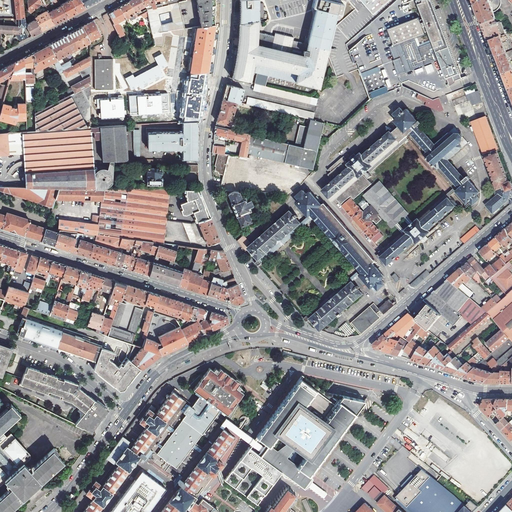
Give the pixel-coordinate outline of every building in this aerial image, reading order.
[(17,19),(25,18),(23,0),(14,0),(16,10),(17,19)] [(29,10),(30,12),(41,3),(39,0),(28,0),(29,10)] [(68,0),(60,4),(61,6),(67,17),(76,13),(85,8),(81,0),(68,0)] [(131,0),(129,1),(136,14),(141,11),(139,9),(143,6),(144,8),(145,7),(145,6),(141,0),(131,0)] [(154,8),(156,7),(155,6),(154,3),(154,2),(153,0),(141,0),(145,6),(151,3),(152,8),(154,8)] [(216,0),(197,0),(200,26),(215,24),(216,1),(216,0)] [(239,0),(239,39),(237,51),(236,62),(232,78),(250,83),(253,72),(257,73),(255,84),(265,86),(268,76),(319,88),(335,19),(340,20),(344,4),(326,0),(314,0),(313,8),(316,8),(308,44),(306,51),(304,51),(303,53),(305,54),(305,56),(290,53),(293,40),(294,38),(275,33),(274,36),(274,39),(273,44),(272,48),(267,47),(268,43),(257,40),(257,33),(258,26),(257,0),(239,0)] [(450,86),(449,83),(416,0),(413,0),(402,5),(400,0),(395,0),(346,44),(353,63),(356,63),(357,63),(362,77),(370,99),(404,86),(403,83),(409,80),(434,92),(450,86)] [(389,0),(360,0),(369,10),(373,14),(389,0)] [(416,0),(449,83),(462,78),(444,31),(435,10),(431,0),(416,0)] [(478,0),(473,5),(476,13),(478,18),(480,24),(495,19),(496,18),(493,13),(494,12),(493,11),(488,0),(478,0)] [(502,0),(497,0),(498,1),(500,2),(500,5),(499,6),(493,9),(494,10),(493,11),(494,12),(499,10),(502,8),(503,3),(502,0)] [(121,6),(119,7),(126,19),(136,14),(129,1),(121,6)] [(185,35),(185,32),(186,32),(186,31),(196,29),(197,30),(187,97),(196,96),(198,96),(204,96),(208,66),(215,24),(200,26),(184,29),(179,2),(168,4),(162,6),(156,7),(154,8),(152,8),(147,10),(147,12),(148,16),(154,45),(143,51),(149,62),(170,61),(170,74),(181,74),(178,53),(177,53),(174,53),(173,49),(171,34),(174,33),(174,36),(175,36),(175,37),(185,35)] [(67,17),(61,6),(48,12),(55,24),(57,23),(67,17)] [(113,24),(120,36),(121,36),(124,34),(119,24),(118,24),(117,23),(126,19),(119,7),(115,9),(108,12),(114,24),(113,24)] [(435,10),(444,31),(448,29),(446,23),(441,10),(440,8),(435,10)] [(43,30),(55,24),(48,12),(47,10),(37,16),(34,18),(35,19),(42,31),(43,30)] [(25,26),(27,28),(28,24),(25,22),(25,18),(17,19),(19,21),(25,26)] [(28,24),(27,28),(32,36),(33,36),(42,31),(35,19),(28,23),(28,24)] [(495,19),(480,24),(483,31),(487,41),(500,36),(504,35),(506,34),(503,28),(501,23),(499,22),(496,23),(495,19)] [(82,27),(90,41),(101,35),(93,20),(84,26),(82,27)] [(0,32),(15,33),(20,42),(29,38),(24,29),(19,24),(19,26),(0,24),(0,32)] [(49,44),(63,71),(78,63),(77,61),(76,61),(74,58),(64,63),(61,58),(90,42),(90,41),(82,27),(66,35),(49,44)] [(257,40),(268,43),(273,44),(274,39),(274,36),(257,33),(257,40)] [(500,36),(487,41),(489,48),(493,58),(506,53),(500,36)] [(308,44),(293,40),(290,53),(305,56),(305,54),(303,53),(304,51),(306,51),(308,44)] [(47,45),(33,53),(34,72),(53,62),(59,73),(63,71),(49,44),(47,45)] [(32,53),(24,57),(25,76),(26,101),(26,119),(27,132),(36,131),(35,107),(34,72),(33,53),(32,53)] [(511,68),(506,53),(493,58),(495,64),(499,75),(511,69),(511,68)] [(98,59),(94,59),(95,90),(113,90),(112,59),(101,59),(101,54),(98,54),(98,59)] [(63,71),(66,76),(90,64),(90,56),(78,63),(63,71)] [(18,65),(19,76),(25,76),(24,57),(15,62),(18,65)] [(14,63),(13,63),(10,76),(10,77),(19,76),(18,65),(15,62),(14,63)] [(0,80),(10,76),(13,63),(0,70),(0,80)] [(79,72),(82,79),(90,74),(90,66),(79,72)] [(511,69),(499,75),(502,83),(505,91),(511,88),(511,69)] [(72,88),(72,87),(75,93),(90,85),(90,76),(71,86),(72,88)] [(224,96),(223,98),(237,102),(240,102),(244,89),(227,84),(224,96)] [(265,86),(255,84),(253,90),(316,106),(318,99),(265,86)] [(0,154),(24,155),(25,170),(23,171),(23,176),(25,177),(26,187),(59,188),(103,189),(103,187),(105,187),(106,187),(108,186),(109,185),(111,184),(112,183),(113,165),(108,167),(94,165),(91,135),(91,131),(91,127),(90,90),(90,85),(75,93),(72,87),(72,88),(67,90),(69,96),(39,111),(36,106),(35,107),(36,131),(27,132),(0,133),(0,154)] [(466,95),(468,101),(481,96),(479,90),(466,95)] [(129,95),(130,116),(170,114),(169,94),(129,95)] [(424,95),(421,100),(430,105),(433,100),(424,95)] [(101,109),(101,119),(125,118),(124,96),(109,97),(110,98),(95,99),(96,109),(101,109)] [(311,120),(313,120),(315,113),(248,97),(247,104),(311,120)] [(455,104),(454,105),(458,115),(470,111),(468,105),(466,106),(464,100),(464,101),(462,97),(454,100),(455,104)] [(215,126),(250,135),(256,136),(257,130),(231,123),(237,102),(223,98),(222,102),(215,126)] [(444,107),(440,98),(434,100),(438,109),(444,107)] [(2,105),(0,113),(0,119),(15,122),(16,118),(26,119),(26,101),(18,101),(18,106),(11,106),(11,103),(3,102),(2,105)] [(196,105),(192,121),(198,121),(201,121),(205,107),(196,105)] [(424,155),(435,145),(418,126),(422,123),(419,120),(418,121),(408,109),(404,112),(401,108),(394,114),(397,118),(394,121),(399,126),(391,132),(391,131),(363,155),(361,153),(357,157),(354,154),(349,158),(352,161),(348,164),(342,157),(330,169),(332,171),(321,181),(322,182),(318,185),(329,199),(332,202),(337,198),(343,206),(354,218),(350,221),(364,237),(368,234),(375,243),(383,236),(371,222),(373,220),(377,224),(381,220),(382,220),(378,215),(379,215),(376,211),(377,211),(392,228),(395,225),(398,223),(403,218),(405,216),(407,215),(379,182),(364,195),(376,209),(375,209),(372,206),(371,207),(367,203),(364,205),(362,207),(364,210),(366,212),(364,213),(353,200),(374,182),(367,174),(366,173),(367,172),(368,173),(371,177),(374,174),(371,171),(370,169),(406,137),(408,136),(424,155)] [(471,122),(484,155),(497,150),(498,149),(486,116),(471,122)] [(313,120),(311,120),(304,148),(317,151),(325,123),(313,120)] [(182,125),(182,128),(146,128),(146,132),(148,132),(148,148),(155,148),(155,149),(176,149),(176,159),(197,160),(197,148),(198,148),(198,129),(198,125),(198,121),(192,121),(182,122),(182,125)] [(101,139),(102,161),(127,161),(125,125),(91,127),(91,131),(91,135),(94,135),(95,139),(101,139)] [(239,156),(247,157),(247,154),(250,135),(215,126),(215,129),(214,135),(225,138),(225,137),(242,141),(240,155),(239,156)] [(435,145),(424,155),(437,170),(440,167),(448,160),(468,143),(455,128),(435,145)] [(256,136),(250,135),(247,154),(295,166),(299,167),(300,164),(306,166),(306,168),(313,170),(317,151),(304,148),(256,136)] [(408,139),(406,137),(370,169),(371,171),(408,139)] [(240,155),(225,153),(225,151),(218,146),(213,145),(212,153),(218,153),(224,154),(239,156),(240,155)] [(497,196),(486,205),(493,213),(504,204),(505,206),(509,202),(511,204),(511,202),(511,184),(511,181),(509,182),(498,152),(497,152),(484,157),(497,190),(496,195),(497,196)] [(251,158),(247,157),(239,156),(224,154),(218,153),(218,158),(216,166),(217,166),(216,171),(219,172),(219,174),(224,175),(220,191),(233,192),(238,192),(253,192),(286,194),(287,193),(297,186),(299,184),(295,183),(294,185),(287,183),(288,181),(258,174),(256,183),(246,180),(251,158)] [(448,160),(440,167),(459,189),(456,191),(467,204),(470,201),(474,205),(480,199),(477,195),(480,192),(470,180),(471,179),(468,176),(465,179),(448,160)] [(437,170),(456,191),(459,189),(440,167),(437,170)] [(147,178),(147,185),(162,185),(162,184),(164,184),(164,180),(162,180),(162,179),(161,178),(160,178),(160,174),(161,174),(161,169),(158,169),(158,168),(154,168),(154,169),(147,169),(147,178)] [(299,188),(297,186),(287,193),(289,195),(299,188)] [(0,190),(21,197),(24,187),(0,187),(0,190)] [(26,187),(24,187),(21,197),(52,207),(55,199),(59,188),(26,187)] [(125,210),(125,207),(127,189),(103,189),(59,188),(55,199),(102,200),(101,207),(123,210),(125,210)] [(158,225),(165,226),(169,190),(127,189),(125,207),(132,208),(132,211),(159,215),(158,225)] [(205,204),(199,190),(189,190),(189,193),(188,194),(189,197),(190,199),(188,200),(190,206),(184,208),(183,208),(184,213),(188,214),(194,212),(195,211),(197,217),(196,218),(197,222),(198,222),(210,217),(205,204)] [(322,205),(310,192),(307,195),(303,191),(297,196),(300,201),(297,203),(309,217),(312,214),(315,217),(360,270),(363,273),(360,275),(353,282),(360,290),(367,283),(372,288),(375,286),(379,290),(385,284),(382,280),(385,277),(373,264),(373,263),(376,261),(353,234),(352,235),(344,225),(325,202),(322,205)] [(237,216),(242,226),(251,222),(247,212),(250,210),(249,207),(253,205),(250,200),(246,202),(245,198),(242,199),(238,192),(233,192),(228,194),(232,203),(231,203),(237,216)] [(405,231),(402,233),(382,251),(385,254),(381,257),(388,266),(415,242),(417,244),(422,240),(424,243),(429,239),(427,236),(431,232),(429,230),(456,206),(451,201),(454,199),(451,197),(449,198),(446,195),(412,224),(410,226),(405,231)] [(123,210),(101,207),(100,216),(98,225),(99,226),(98,235),(120,237),(123,210)] [(159,215),(132,211),(132,208),(125,207),(125,210),(123,210),(120,237),(121,238),(129,239),(136,239),(142,240),(153,242),(159,243),(163,243),(165,226),(158,225),(159,215)] [(291,211),(248,248),(249,249),(259,260),(259,261),(301,223),(291,211)] [(24,235),(41,241),(45,229),(29,223),(30,220),(7,213),(6,216),(0,213),(0,227),(2,228),(2,229),(13,232),(24,236),(24,235)] [(309,217),(301,223),(259,261),(262,264),(315,217),(312,214),(309,217)] [(93,215),(91,224),(98,225),(100,216),(93,215)] [(410,226),(412,224),(405,216),(403,218),(410,226)] [(213,224),(210,217),(198,222),(207,245),(219,240),(213,224)] [(59,225),(59,229),(86,233),(96,234),(98,235),(99,226),(98,225),(91,224),(60,220),(59,225)] [(189,241),(197,243),(190,223),(182,222),(189,241)] [(402,233),(405,231),(398,223),(395,225),(402,233)] [(461,239),(465,244),(480,231),(476,226),(461,239)] [(41,241),(43,242),(54,245),(58,233),(45,229),(41,241)] [(73,251),(76,252),(80,239),(82,240),(82,238),(84,238),(86,233),(59,229),(58,233),(54,245),(73,251)] [(496,237),(503,244),(506,247),(511,241),(511,238),(505,229),(498,235),(496,237)] [(86,233),(84,238),(82,238),(82,240),(80,239),(76,252),(87,256),(89,257),(94,242),(92,242),(91,243),(90,242),(91,239),(94,241),(96,234),(86,233)] [(120,237),(98,235),(96,234),(94,241),(94,242),(89,257),(108,263),(113,264),(117,251),(119,246),(121,238),(120,237)] [(246,252),(249,249),(248,248),(246,246),(250,243),(243,236),(237,241),(246,252)] [(492,241),(488,244),(495,251),(503,244),(496,237),(492,241)] [(121,238),(119,246),(126,248),(129,239),(121,238)] [(136,239),(129,239),(126,248),(126,250),(128,250),(130,245),(134,246),(136,239)] [(142,240),(136,239),(134,246),(137,247),(136,249),(136,250),(134,257),(136,258),(138,251),(139,249),(142,240)] [(142,240),(139,249),(149,252),(152,245),(153,242),(142,240)] [(159,243),(158,247),(155,255),(153,263),(149,276),(159,279),(177,285),(184,264),(173,260),(178,245),(172,244),(171,249),(164,247),(165,243),(163,243),(159,243)] [(480,251),(488,261),(491,259),(492,259),(493,258),(492,258),(497,253),(495,251),(488,244),(484,247),(480,251)] [(9,274),(12,275),(14,269),(20,250),(12,247),(4,245),(0,258),(0,260),(1,261),(1,264),(4,265),(5,263),(11,265),(9,274)] [(149,253),(155,255),(158,247),(152,245),(149,252),(149,253)] [(192,247),(178,245),(173,260),(184,264),(177,285),(179,286),(185,287),(198,248),(192,247)] [(207,249),(198,248),(185,287),(195,291),(197,291),(203,275),(193,272),(196,262),(199,263),(201,258),(202,255),(205,257),(205,253),(207,249)] [(216,257),(226,257),(226,256),(223,250),(219,251),(207,249),(205,253),(209,254),(209,257),(216,257)] [(26,254),(27,252),(20,250),(14,269),(21,271),(24,264),(23,264),(24,261),(25,261),(27,254),(26,254)] [(126,268),(131,255),(127,254),(128,250),(126,250),(124,253),(120,267),(125,268),(126,268)] [(124,253),(117,251),(113,264),(119,266),(120,267),(124,253)] [(140,252),(138,251),(136,258),(132,270),(138,272),(143,274),(147,261),(138,258),(140,252)] [(136,258),(134,257),(133,256),(134,254),(131,253),(131,255),(126,268),(128,269),(132,270),(136,258)] [(26,271),(34,274),(40,256),(32,254),(31,255),(29,260),(30,260),(28,266),(26,271)] [(34,274),(34,276),(35,276),(37,271),(47,274),(48,272),(52,260),(42,257),(40,256),(34,274)] [(216,257),(222,272),(231,268),(227,259),(226,257),(216,257)] [(469,261),(468,262),(472,266),(473,265),(482,275),(486,271),(485,270),(473,257),(469,261)] [(498,272),(507,264),(502,260),(501,259),(493,266),(498,272)] [(63,264),(52,260),(48,272),(62,277),(66,265),(63,264)] [(153,263),(147,261),(143,274),(147,275),(149,276),(153,263)] [(466,263),(461,268),(471,277),(477,272),(472,266),(468,262),(466,263)] [(496,282),(507,295),(511,290),(511,272),(510,270),(511,268),(511,264),(510,262),(509,262),(507,264),(498,272),(492,277),(496,282)] [(498,272),(493,266),(491,264),(485,270),(486,271),(489,275),(492,277),(498,272)] [(66,265),(62,277),(61,279),(76,284),(81,269),(68,265),(66,265)] [(461,268),(448,279),(458,288),(465,281),(467,283),(471,278),(471,277),(461,268)] [(81,269),(76,284),(82,286),(80,294),(81,294),(80,298),(82,299),(90,273),(82,270),(81,269)] [(204,270),(203,275),(197,291),(199,292),(202,293),(207,294),(213,277),(213,274),(214,274),(213,272),(204,270)] [(363,273),(360,270),(307,316),(310,319),(353,282),(360,275),(363,273)] [(426,271),(410,286),(411,287),(414,289),(430,275),(426,271)] [(97,275),(90,273),(82,299),(81,300),(88,302),(92,290),(91,289),(92,287),(99,289),(103,277),(97,275)] [(396,274),(392,277),(397,282),(401,279),(396,274)] [(484,279),(488,284),(490,282),(492,285),(496,282),(492,277),(489,275),(484,279)] [(103,277),(99,289),(111,293),(115,280),(109,279),(103,277)] [(223,280),(213,277),(207,294),(209,295),(217,298),(222,283),(223,280)] [(33,278),(29,289),(32,290),(33,286),(42,289),(45,281),(33,278)] [(441,285),(434,291),(463,316),(473,324),(487,312),(482,308),(476,303),(465,294),(458,288),(448,279),(441,285)] [(110,296),(109,299),(108,302),(112,303),(114,297),(121,300),(122,298),(126,284),(117,281),(115,280),(111,293),(110,296)] [(228,283),(227,281),(222,283),(217,298),(222,299),(224,300),(225,298),(224,296),(227,295),(227,293),(226,288),(228,287),(227,284),(228,283)] [(360,290),(353,282),(310,319),(311,319),(320,330),(321,331),(363,294),(360,290)] [(226,288),(227,293),(230,300),(228,300),(228,301),(239,305),(241,302),(243,300),(237,285),(236,283),(233,284),(234,285),(228,287),(226,288)] [(67,300),(70,302),(76,285),(74,284),(73,289),(71,288),(67,300)] [(138,288),(126,284),(122,298),(144,305),(144,303),(148,291),(138,288)] [(6,292),(4,300),(24,307),(28,293),(8,286),(6,292)] [(473,287),(465,294),(476,303),(484,296),(473,287)] [(498,303),(487,312),(491,317),(502,330),(509,337),(511,340),(511,290),(507,295),(502,300),(498,303)] [(150,292),(148,291),(144,303),(155,307),(159,295),(150,292)] [(429,304),(442,315),(455,326),(463,316),(434,291),(424,300),(429,304)] [(171,298),(159,295),(155,307),(154,309),(179,317),(183,302),(172,299),(171,298)] [(482,308),(487,312),(498,303),(493,299),(492,298),(482,308)] [(378,309),(383,315),(394,306),(389,300),(378,309)] [(35,311),(44,314),(50,316),(51,312),(53,306),(39,301),(35,311)] [(53,306),(51,312),(65,317),(69,306),(54,301),(53,306)] [(69,306),(65,317),(64,321),(74,324),(80,305),(70,302),(69,306)] [(131,344),(134,334),(142,310),(135,307),(127,332),(118,328),(126,304),(119,302),(117,306),(108,336),(123,341),(131,344)] [(188,304),(183,302),(179,317),(189,320),(190,315),(193,306),(191,305),(188,304)] [(383,315),(378,309),(374,304),(350,324),(360,335),(383,315)] [(416,320),(423,326),(429,330),(442,315),(429,304),(420,314),(416,320)] [(108,336),(117,306),(114,305),(113,305),(109,319),(103,317),(98,333),(101,334),(103,330),(106,331),(105,335),(108,336)] [(200,308),(193,306),(190,315),(203,320),(207,310),(200,308)] [(22,317),(25,318),(26,316),(29,309),(24,307),(20,317),(22,317)] [(134,334),(131,344),(134,345),(138,346),(141,348),(142,348),(153,312),(154,310),(152,309),(152,312),(148,311),(141,330),(144,331),(142,337),(134,334)] [(96,332),(98,333),(103,317),(104,315),(92,311),(88,325),(97,328),(96,332)] [(209,323),(213,330),(228,323),(228,320),(228,317),(213,312),(211,311),(209,318),(211,319),(211,320),(212,322),(209,323)] [(51,312),(50,316),(64,321),(65,317),(51,312)] [(153,312),(142,348),(147,350),(150,350),(161,356),(165,353),(182,345),(176,333),(182,330),(181,328),(177,320),(178,320),(153,312)] [(487,312),(473,324),(448,346),(452,350),(453,350),(456,347),(491,317),(487,312)] [(402,336),(410,342),(410,341),(417,333),(423,326),(416,320),(411,316),(408,313),(399,321),(394,326),(391,329),(396,332),(402,336)] [(25,318),(22,317),(20,323),(19,328),(17,334),(32,339),(33,337),(43,340),(43,343),(50,345),(50,343),(57,345),(57,347),(57,348),(61,349),(68,351),(75,354),(78,355),(79,355),(80,354),(86,356),(85,357),(90,359),(93,352),(90,350),(90,349),(95,351),(92,360),(96,361),(101,348),(102,346),(97,344),(99,340),(63,328),(63,329),(26,316),(25,318)] [(199,323),(205,333),(213,330),(209,323),(208,321),(205,320),(202,321),(199,323)] [(182,330),(188,342),(202,335),(205,333),(199,323),(197,321),(184,329),(182,327),(181,328),(182,330)] [(340,328),(345,332),(349,326),(344,323),(340,328)] [(423,326),(417,333),(425,340),(431,332),(429,330),(423,326)] [(374,348),(381,350),(390,339),(396,332),(391,329),(373,344),(373,346),(374,348)] [(176,333),(182,345),(188,342),(182,330),(176,333)] [(509,337),(502,330),(486,343),(493,351),(509,337)] [(102,346),(101,348),(96,361),(93,370),(120,391),(122,390),(123,390),(133,376),(136,373),(140,368),(131,361),(126,358),(121,363),(117,359),(123,341),(108,336),(105,335),(102,346)] [(396,355),(400,356),(404,350),(410,342),(402,336),(399,341),(392,353),(396,355)] [(471,343),(475,348),(481,342),(482,342),(478,337),(473,342),(475,344),(474,344),(472,342),(471,343)] [(390,353),(392,353),(399,341),(390,339),(381,350),(390,353)] [(410,342),(404,350),(413,357),(419,348),(410,341),(410,342)] [(481,342),(475,348),(485,359),(491,353),(481,342)] [(0,373),(3,374),(11,349),(0,345),(0,373)] [(413,360),(419,362),(429,352),(420,346),(419,348),(413,357),(411,360),(413,360)] [(422,363),(428,365),(441,352),(435,346),(429,352),(419,362),(422,363)] [(474,368),(464,377),(478,381),(483,383),(494,373),(496,371),(498,370),(500,368),(510,359),(511,357),(511,347),(496,361),(494,358),(488,363),(492,368),(497,363),(499,366),(496,368),(495,367),(493,369),(492,373),(475,367),(474,368)] [(140,368),(141,369),(147,365),(161,356),(150,350),(147,350),(142,348),(141,348),(131,361),(140,368)] [(441,352),(428,365),(431,366),(433,367),(439,369),(442,370),(454,359),(450,356),(453,353),(450,351),(445,356),(442,353),(441,352)] [(454,359),(442,370),(449,372),(455,374),(464,365),(457,358),(459,357),(458,356),(454,359)] [(464,365),(455,374),(457,375),(462,376),(464,377),(474,368),(471,365),(477,361),(473,357),(464,365)] [(511,364),(511,365),(511,362),(510,359),(500,368),(501,369),(503,367),(505,369),(511,364)] [(92,433),(102,419),(101,418),(102,416),(104,414),(105,415),(107,412),(106,411),(107,410),(105,409),(96,401),(79,387),(81,385),(28,367),(26,372),(24,372),(20,384),(32,388),(36,389),(44,392),(65,399),(71,401),(76,405),(79,407),(85,412),(81,417),(75,424),(85,429),(92,433)] [(200,395),(220,409),(227,414),(242,392),(238,389),(240,386),(237,385),(239,382),(220,368),(218,370),(216,369),(214,371),(209,368),(193,389),(200,395)] [(501,374),(500,384),(502,384),(511,383),(511,371),(501,371),(501,374)] [(494,373),(483,383),(485,383),(500,384),(501,374),(494,373)] [(302,487),(303,487),(305,485),(305,484),(307,483),(307,482),(308,481),(309,481),(309,479),(310,478),(310,477),(309,476),(364,401),(344,397),(339,405),(326,396),(323,394),(325,392),(302,375),(256,437),(269,446),(265,452),(261,457),(249,447),(224,480),(241,493),(256,505),(281,472),(302,487)] [(210,421),(190,405),(176,394),(178,391),(175,389),(154,416),(152,414),(156,408),(152,405),(146,413),(148,415),(145,419),(143,417),(132,431),(139,436),(133,445),(130,448),(126,446),(128,444),(124,441),(110,460),(117,466),(101,488),(99,486),(100,484),(96,480),(93,485),(95,486),(92,490),(90,489),(86,493),(93,498),(83,511),(98,511),(140,456),(143,458),(141,461),(146,461),(148,459),(176,479),(174,482),(175,486),(177,484),(180,486),(161,511),(180,511),(185,506),(190,510),(192,511),(219,511),(202,499),(198,505),(196,504),(193,502),(196,498),(211,477),(212,477),(213,476),(216,472),(214,470),(217,467),(219,468),(223,463),(219,460),(218,460),(216,462),(214,460),(232,436),(223,429),(183,483),(181,481),(179,480),(187,469),(180,464),(185,457),(192,462),(201,450),(194,444),(201,435),(208,440),(218,427),(210,421)] [(190,405),(210,421),(216,414),(220,409),(200,395),(196,400),(194,402),(193,401),(190,405)] [(71,401),(65,399),(64,401),(69,403),(74,407),(76,405),(71,401)] [(495,406),(497,399),(484,399),(482,403),(480,407),(490,417),(495,406)] [(497,399),(495,406),(497,408),(495,409),(495,411),(501,419),(503,417),(507,414),(508,399),(506,399),(499,399),(497,399)] [(101,403),(97,400),(96,401),(105,409),(107,407),(101,403)] [(0,484),(5,480),(11,487),(0,497),(0,511),(7,511),(26,496),(27,498),(26,499),(28,500),(35,493),(41,488),(40,486),(39,487),(38,485),(64,461),(56,453),(58,452),(54,448),(30,470),(24,463),(28,459),(29,458),(29,457),(30,457),(30,455),(30,454),(29,453),(28,452),(14,437),(10,433),(6,436),(1,431),(20,414),(11,404),(0,414),(0,484)] [(498,422),(496,424),(500,429),(501,430),(509,423),(503,417),(501,419),(498,422)] [(225,418),(219,426),(223,429),(225,425),(263,454),(267,449),(239,429),(225,418)] [(511,420),(509,423),(501,430),(503,431),(506,436),(511,430),(511,420)] [(208,440),(201,450),(192,462),(187,469),(179,480),(183,483),(223,429),(219,426),(218,427),(208,440)] [(124,438),(122,436),(106,458),(108,459),(110,460),(124,441),(128,444),(126,446),(130,448),(133,445),(124,438)] [(235,438),(232,436),(214,460),(216,462),(218,460),(219,460),(235,438)] [(140,456),(98,511),(103,511),(141,461),(143,458),(140,456)] [(471,511),(465,505),(422,469),(397,496),(413,511),(471,511)] [(121,499),(111,511),(149,511),(167,488),(143,470),(122,497),(124,498),(123,501),(121,499)] [(390,489),(375,475),(363,487),(368,491),(375,484),(385,494),(390,489)] [(161,511),(180,486),(177,484),(175,486),(155,511),(161,511)] [(382,492),(375,486),(369,493),(376,499),(382,492)] [(294,511),(291,510),(287,507),(296,495),(291,491),(286,488),(272,507),(270,505),(265,511),(294,511)] [(350,511),(359,503),(349,494),(332,511),(350,511)] [(404,511),(401,508),(400,509),(386,495),(378,503),(387,511),(375,511),(366,503),(356,511),(404,511)] [(465,505),(471,511),(473,511),(478,507),(469,500),(465,505)]
